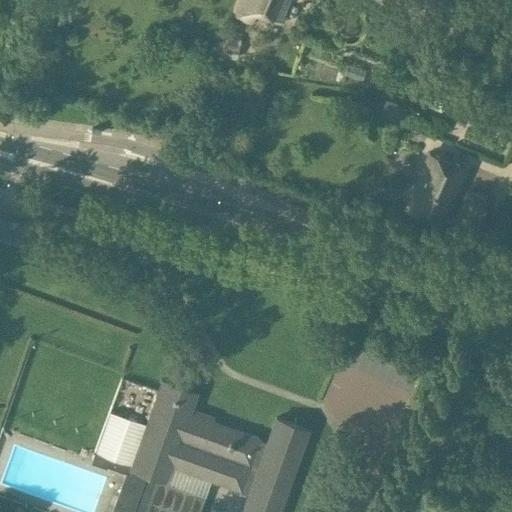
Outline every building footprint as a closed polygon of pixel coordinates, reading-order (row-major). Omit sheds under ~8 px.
[(241,0),(239,7),(236,18),(252,24),(256,13),(280,22),(288,0),(241,0)] [(379,114),(395,121),(401,104),(385,98),(379,114)] [(405,207),(442,222),(466,166),(429,151),(405,207)] [(491,200),(469,190),(453,227),(475,236),(491,200)] [(0,233),(13,237),(17,221),(0,216),(0,233)] [(139,492),(132,511),(145,511),(158,476),(165,478),(170,463),(241,488),(242,487),(250,490),(243,511),(244,511),(277,511),(308,428),(276,417),(267,443),(259,440),(259,438),(212,421),(213,418),(190,409),(196,391),(162,379),(146,426),(131,466),(131,467),(146,472),(143,481),(139,492)] [(131,466),(146,426),(109,412),(94,451),(95,452),(110,457),(107,465),(128,472),(131,466)] [(95,452),(94,451),(91,461),(107,467),(107,465),(110,457),(95,452)] [(158,476),(145,511),(198,511),(205,495),(164,480),(165,478),(158,476)]
